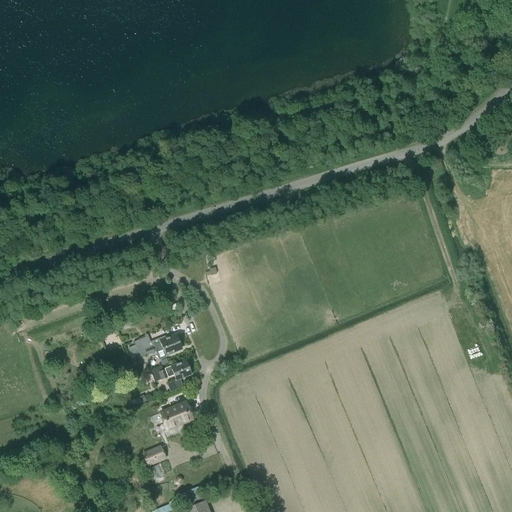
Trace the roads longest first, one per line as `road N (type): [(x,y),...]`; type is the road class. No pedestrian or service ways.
road 1 (unclassified): [(154,229),(420,149),(464,127),(511,83)]
road 2 (residential): [(154,229),(172,275),(204,294),(222,335),(203,398),(234,480)]
road 3 (unclassified): [(0,276),(154,229)]
road 4 (track): [(457,288),(406,153)]
